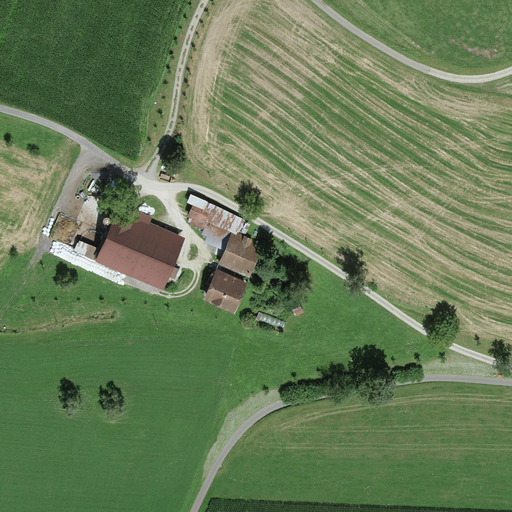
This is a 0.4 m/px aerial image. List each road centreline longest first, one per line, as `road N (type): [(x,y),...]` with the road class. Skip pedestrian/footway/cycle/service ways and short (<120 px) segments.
road 1 (track): [(511,371),(449,348),(303,249),(193,190),(141,182),(43,123),(0,109)]
road 2 (unclassified): [(511,384),(414,382),(290,403),(257,417),(235,439),(195,511)]
road 3 (track): [(312,0),(421,71),(478,84),(511,73)]
road 4 (track): [(141,182),(161,147),(185,45),(207,0)]
